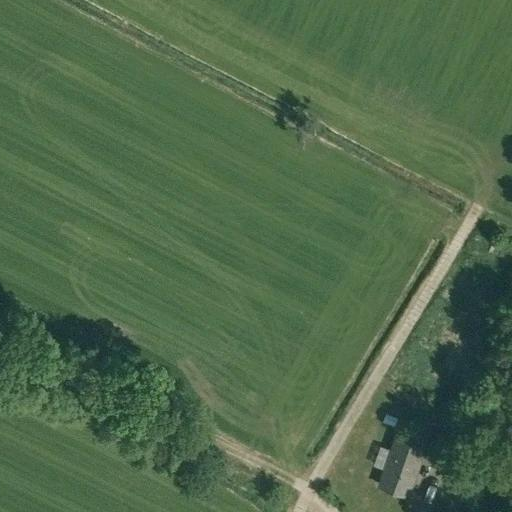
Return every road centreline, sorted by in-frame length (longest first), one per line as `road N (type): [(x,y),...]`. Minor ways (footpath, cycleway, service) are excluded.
road 1 (track): [(311,495),(0,334)]
road 2 (track): [(311,495),(483,199)]
